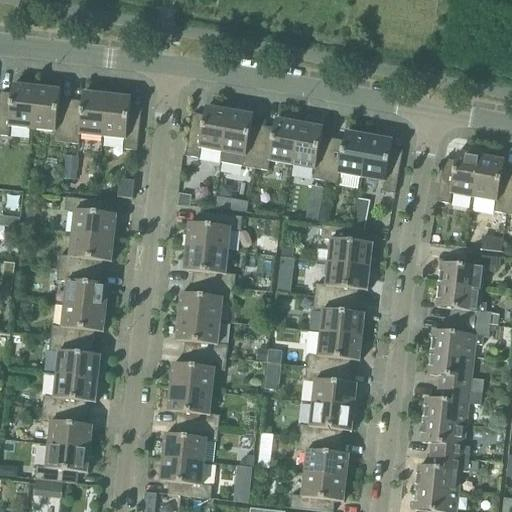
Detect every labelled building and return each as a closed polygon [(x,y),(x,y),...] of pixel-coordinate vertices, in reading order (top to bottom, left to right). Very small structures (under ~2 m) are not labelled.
[(11,127),(33,130),(38,87),(14,85),(13,94),(2,93),(0,106),(0,136),(10,137),(11,127)] [(55,143),(67,144),(72,101),(61,100),(62,90),(38,87),(33,130),(56,133),(55,143)] [(81,136),(103,138),(108,95),(85,93),(84,102),(72,101),(67,144),(80,146),(81,136)] [(108,95),(103,138),(126,141),(125,151),(138,152),(143,109),(131,108),(132,98),(108,95)] [(201,149),(224,153),(231,111),(208,107),(206,117),(194,114),(187,157),(200,159),(201,149)] [(224,153),(222,163),(257,169),(264,127),(253,125),(255,115),(231,111),(224,153)] [(271,162),(293,166),(301,124),(277,120),(276,129),(264,127),(257,169),(269,172),(271,162)] [(314,180),(326,182),(334,140),(323,138),(324,128),(301,124),(293,166),(315,170),(314,180)] [(341,174),(363,178),(370,136),(347,132),(345,142),(334,140),(326,182),(339,184),(341,174)] [(370,136),(363,178),(385,182),(383,192),(396,195),(404,152),(392,150),(394,141),(370,136)] [(453,195),(475,199),(482,157),(459,152),(457,162),(446,160),(438,202),(451,204),(453,195)] [(495,213),(508,215),(511,191),(511,171),(504,170),(506,161),(482,157),(475,199),(497,203),(495,213)] [(66,172),(65,181),(77,182),(78,173),(66,172)] [(121,180),(119,198),(134,200),(136,182),(121,180)] [(190,206),(192,197),(180,195),(179,205),(190,206)] [(76,212),(73,235),(116,239),(118,216),(109,215),(110,203),(67,198),(66,211),(76,212)] [(238,201),(236,212),(247,213),(249,203),(238,201)] [(324,204),(321,222),(330,223),(333,205),(324,204)] [(308,210),(307,218),(318,220),(320,213),(308,210)] [(367,223),(369,214),(357,212),(356,221),(367,223)] [(190,224),(187,247),(229,252),(232,230),(242,231),(243,218),(201,213),(199,225),(190,224)] [(9,218),(8,227),(20,228),(21,219),(9,218)] [(332,241),(329,263),(372,268),(374,245),(365,243),(366,232),(324,227),(322,240),(332,241)] [(61,256),(59,269),(102,274),(103,262),(113,263),(116,239),(73,235),(71,257),(61,256)] [(481,250),(501,252),(503,240),(483,236),(481,250)] [(294,259),(295,248),(284,246),(283,258),(294,259)] [(194,272),(193,284),(235,289),(237,276),(227,275),(229,252),(187,247),(184,271),(194,272)] [(443,264),(440,286),(482,291),(485,270),(497,271),(499,258),(468,255),(467,266),(443,264)] [(317,285),(316,298),(358,302),(359,291),(369,292),(372,268),(329,263),(327,286),(317,285)] [(68,283),(65,305),(108,310),(110,286),(101,285),(102,274),(59,269),(58,282),(68,283)] [(182,294),(179,318),(221,323),(224,300),(234,301),(235,289),(193,284),(192,295),(182,294)] [(481,303),(482,291),(440,286),(438,308),(461,311),(460,322),(491,326),(497,327),(499,316),(492,315),(493,313),(487,313),(488,304),(481,303)] [(3,287),(1,297),(12,299),(13,289),(3,287)] [(19,289),(18,299),(34,301),(35,291),(19,289)] [(324,311),(322,334),(364,339),(367,315),(357,314),(358,302),(316,298),(314,310),(324,311)] [(53,326),(51,339),(94,344),(95,332),(105,333),(108,310),(65,305),(63,328),(53,326)] [(186,343),(185,354),(227,359),(229,346),(219,345),(221,323),(179,318),(177,342),(186,343)] [(435,331),(433,354),(475,358),(476,346),(483,346),(484,338),(490,339),(491,326),(460,322),(459,334),(435,331)] [(309,355),(308,368),(350,373),(352,361),(361,362),(364,339),(322,334),(319,356),(309,355)] [(60,353),(57,375),(100,380),(103,356),(93,355),(94,344),(51,339),(50,352),(60,353)] [(258,361),(267,362),(268,350),(259,349),(258,361)] [(174,364),(171,388),(213,393),(216,370),(226,371),(227,359),(185,354),(184,366),(174,364)] [(433,354),(430,376),(446,378),(445,389),(484,394),(485,381),(472,379),(475,358),(433,354)] [(268,367),(266,390),(278,392),(281,368),(268,367)] [(316,382),(314,404),(356,409),(359,385),(349,384),(350,373),(308,368),(306,381),(316,382)] [(45,397),(44,409),(86,414),(88,403),(97,404),(100,380),(57,375),(55,398),(45,397)] [(178,413),(177,424),(219,429),(221,416),(211,415),(213,393),(171,388),(169,412),(178,413)] [(427,399),(425,421),(467,426),(469,405),(482,406),(484,394),(445,389),(443,401),(427,399)] [(301,425),(300,438),(342,443),(344,432),(353,433),(356,409),(314,404),(311,427),(301,425)] [(52,423),(49,446),(92,450),(95,427),(85,426),(86,414),(44,409),(42,422),(52,423)] [(425,421),(422,443),(438,445),(437,457),(470,460),(471,448),(465,447),(467,426),(425,421)] [(166,435),(163,459),(205,463),(208,440),(218,441),(219,429),(177,424),(176,436),(166,435)] [(308,452),(306,474),(348,479),(351,456),(341,454),(342,443),(300,438),(298,451),(308,452)] [(92,450),(49,446),(47,468),(37,467),(36,480),(78,485),(80,473),(89,474),(92,450)] [(242,460),(241,468),(253,469),(254,457),(246,457),(242,460)] [(260,457),(258,469),(270,470),(272,458),(260,457)] [(420,466),(417,489),(459,493),(462,472),(477,474),(478,463),(470,462),(470,460),(437,457),(436,468),(420,466)] [(205,463),(163,459),(161,479),(161,482),(170,483),(169,495),(212,500),(213,487),(203,486),(205,463)] [(238,467),(237,479),(252,481),(253,469),(241,468),(238,467)] [(348,479),(306,474),(303,497),(293,496),(292,509),(320,511),(334,511),(336,502),(345,503),(348,479)] [(457,511),(459,493),(417,489),(415,511),(424,511),(457,511)] [(146,493),(145,502),(157,503),(158,495),(146,493)]
